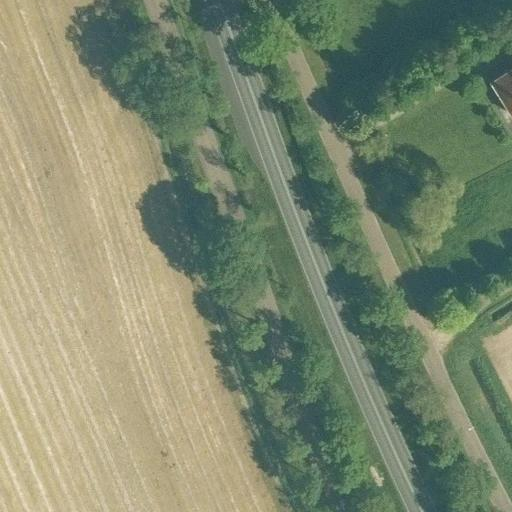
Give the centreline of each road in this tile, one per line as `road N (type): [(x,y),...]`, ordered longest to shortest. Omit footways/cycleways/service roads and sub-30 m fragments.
road 1 (unclassified): [(507,511),(270,0)]
road 2 (trunk): [(421,511),(340,329),(218,0)]
road 3 (unclassified): [(346,511),(156,0)]
